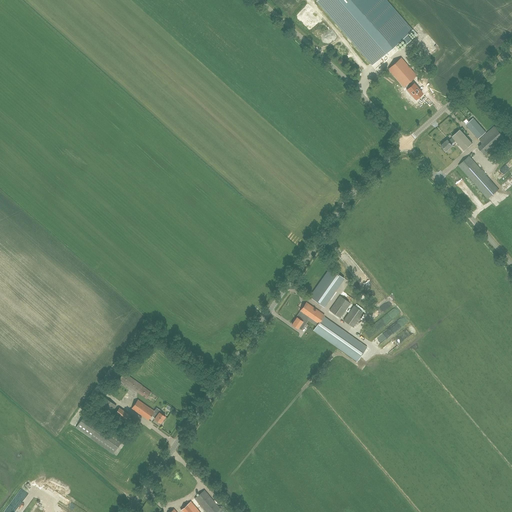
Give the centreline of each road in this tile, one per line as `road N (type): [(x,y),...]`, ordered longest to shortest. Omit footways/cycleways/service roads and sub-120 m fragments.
road 1 (unclassified): [(127,511),(313,243),(406,143)]
road 2 (unclassified): [(406,143),(259,0)]
road 3 (unclassified): [(511,265),(406,143)]
road 4 (unclassified): [(406,143),(511,48)]
